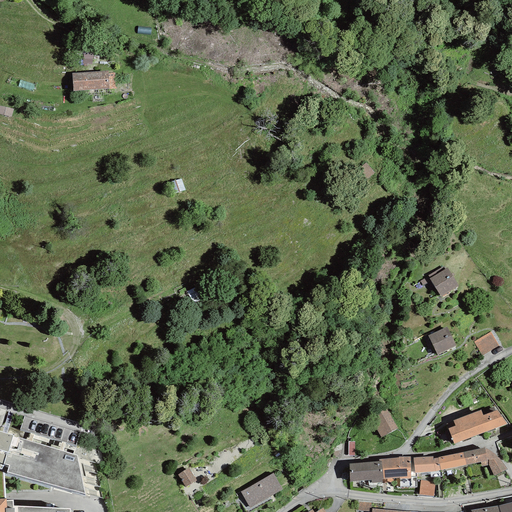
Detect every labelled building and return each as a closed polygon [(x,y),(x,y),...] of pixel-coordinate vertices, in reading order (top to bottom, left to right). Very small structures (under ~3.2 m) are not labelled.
[(107,78),(73,79),(74,97),(108,95),(107,78)] [(357,168),(365,178),(374,170),(366,160),(357,168)] [(428,276),(430,278),(429,279),(430,281),(441,297),(458,286),(447,268),(444,269),(443,267),(428,275),(428,276)] [(422,285),(430,281),(429,279),(430,278),(428,276),(420,281),(422,285)] [(208,283),(188,292),(192,302),(202,298),(200,295),(211,291),(208,283)] [(447,327),(428,335),(436,355),(455,346),(447,327)] [(490,332),(474,341),(481,355),(498,346),(490,332)] [(383,408),(365,418),(377,439),(395,430),(383,408)] [(452,445),(505,425),(495,412),(481,417),(479,411),(450,422),(452,428),(446,430),(452,445)] [(22,429),(20,436),(64,444),(66,437),(22,429)] [(0,468),(2,469),(3,464),(9,466),(7,472),(84,494),(76,455),(12,436),(13,436),(0,431),(0,468)] [(484,447),(463,452),(466,465),(480,462),(481,466),(488,465),(484,447)] [(487,449),(484,447),(488,465),(494,476),(507,469),(499,458),(498,458),(495,455),(492,452),(487,449)] [(466,465),(463,452),(433,459),(435,471),(466,465)] [(398,458),(378,459),(379,461),(381,461),(383,479),(396,478),(396,487),(411,487),(410,479),(410,456),(398,457),(398,458)] [(433,459),(433,456),(413,458),(415,473),(435,471),(433,459)] [(383,479),(381,461),(379,461),(349,464),(350,481),(371,480),(371,483),(382,482),(381,479),(383,479)] [(197,480),(189,468),(177,475),(185,487),(197,480)] [(282,489),(273,473),(240,492),(250,508),(282,489)] [(434,484),(420,481),(418,496),(431,498),(434,484)] [(1,502),(0,501),(0,511),(68,511),(69,510),(2,506),(1,502)] [(511,511),(511,502),(498,506),(500,511),(511,511)]
